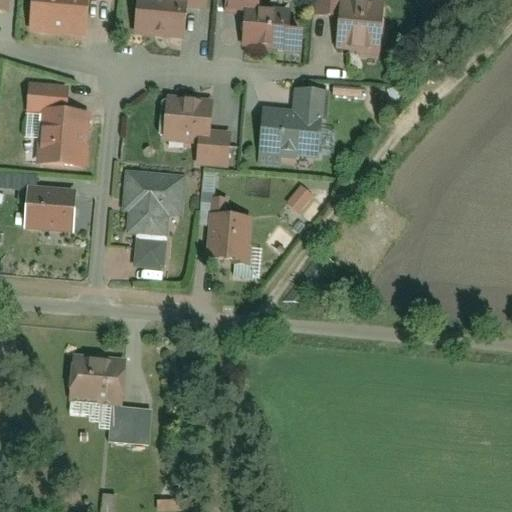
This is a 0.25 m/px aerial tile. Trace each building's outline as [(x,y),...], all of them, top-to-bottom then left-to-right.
[(0,0),(0,16),(9,16),(8,0),(0,0)] [(88,37),(90,8),(109,9),(109,0),(37,0),(35,33),(88,37)] [(209,0),(170,0),(170,1),(161,0),(138,0),(136,39),(179,42),(181,13),(208,14),(209,0)] [(285,20),(257,18),(257,0),(227,0),(226,20),(243,21),(241,51),(283,53),(285,20)] [(317,0),(317,16),(337,17),(335,54),(383,57),(387,11),(342,8),(342,0),(317,0)] [(66,90),(29,89),(28,116),(39,117),(65,117),(66,90)] [(262,121),(262,170),(322,169),(321,94),(295,94),(296,121),(262,121)] [(169,104),(167,146),(209,148),(212,106),(169,104)] [(37,169),(85,171),(86,118),(65,117),(39,117),(37,169)] [(197,152),(197,173),(230,174),(231,153),(197,152)] [(190,181),(126,180),(126,219),(135,219),(135,244),(142,244),(170,244),(170,220),(189,220),(190,181)] [(76,196),(24,195),(23,235),(75,236),(76,196)] [(237,264),(253,264),(253,254),(254,222),(215,222),(214,264),(237,264)] [(142,244),(141,263),(170,263),(170,244),(142,244)] [(236,284),(260,284),(261,254),(253,254),(253,264),(237,264),(236,284)] [(72,361),(72,424),(122,424),(121,361),(72,361)] [(123,444),(151,444),(151,414),(123,414),(123,444)]
